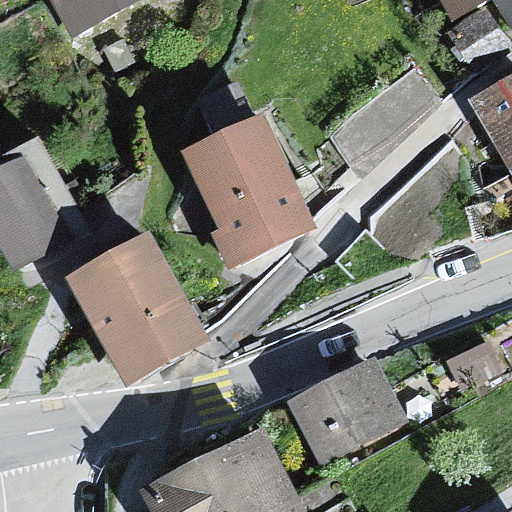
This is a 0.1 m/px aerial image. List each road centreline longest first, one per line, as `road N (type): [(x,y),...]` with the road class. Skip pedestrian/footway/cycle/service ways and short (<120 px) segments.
road 1 (residential): [(511,75),(428,135),(359,199),(189,373),(177,408)]
road 2 (tertiary): [(177,408),(511,279)]
road 3 (tertiary): [(0,441),(177,408)]
